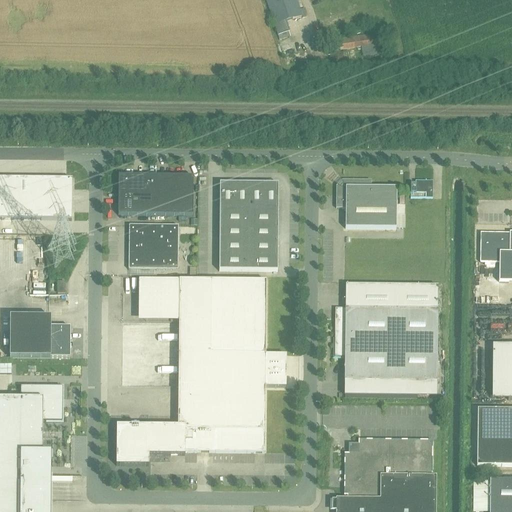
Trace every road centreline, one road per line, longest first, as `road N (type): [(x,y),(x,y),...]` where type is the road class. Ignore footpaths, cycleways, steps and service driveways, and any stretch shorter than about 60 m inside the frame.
road 1 (unclassified): [(98,157),(91,478),(100,494),(120,500),(308,496),(313,157)]
road 2 (unclassified): [(313,157),(98,157)]
road 3 (unclassified): [(511,159),(313,157)]
